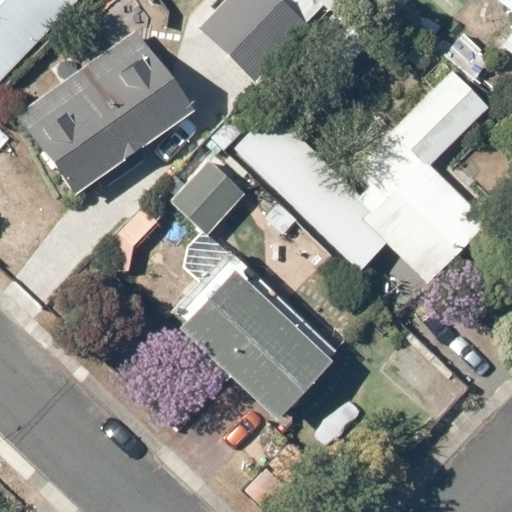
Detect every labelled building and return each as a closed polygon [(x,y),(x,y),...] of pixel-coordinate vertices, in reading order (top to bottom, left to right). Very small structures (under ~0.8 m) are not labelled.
[(0,0),(0,87),(82,0),(0,0)] [(308,28),(278,0),(227,0),(203,26),(259,79),(308,28)] [(204,108),(148,24),(20,108),(76,193),(204,108)] [(448,70),(392,127),(428,162),(484,104),(448,70)] [(276,107),(236,148),(363,271),(389,245),(431,287),(494,222),(428,162),(380,208),(276,107)] [(248,190),(209,158),(173,202),(212,234),(248,190)] [(226,256),(170,319),(284,418),(340,355),(226,256)]
